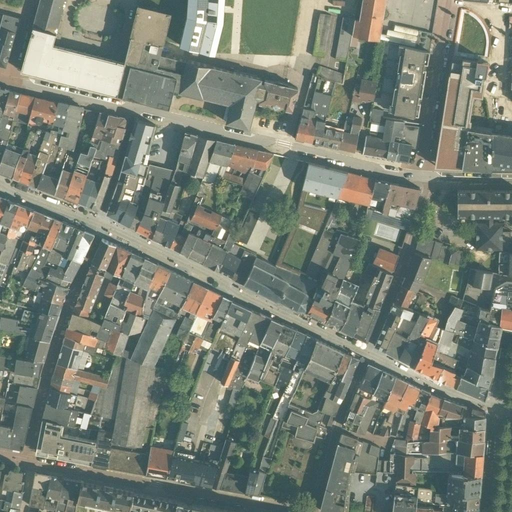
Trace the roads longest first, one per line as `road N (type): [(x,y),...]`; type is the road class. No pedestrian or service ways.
road 1 (residential): [(8,79),(422,177)]
road 2 (residential): [(28,460),(310,511)]
road 3 (residential): [(422,177),(448,0)]
